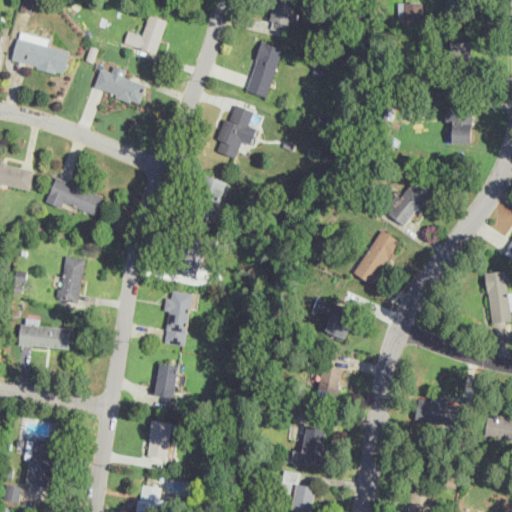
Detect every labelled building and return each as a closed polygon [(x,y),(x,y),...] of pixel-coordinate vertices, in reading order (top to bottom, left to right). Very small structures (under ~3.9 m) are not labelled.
[(34,0),(24,0),(22,9),(31,12),(34,0)] [(290,31),(296,0),(276,0),(272,19),(275,19),(273,27),(290,31)] [(474,0),(447,0),(447,18),(474,19),(474,0)] [(400,1),(400,25),(425,25),(425,1),(400,1)] [(125,41),(158,51),(169,20),(151,13),(144,34),(129,30),(125,41)] [(65,72),(70,49),(48,44),(50,38),(20,30),(13,60),(65,72)] [(285,47),(264,40),(258,58),(260,58),(249,89),(269,96),(285,47)] [(452,41),(452,85),(474,85),(474,41),(452,41)] [(94,87),(141,104),(148,84),(127,76),(130,69),(115,64),(112,71),(101,67),(94,87)] [(237,103),(256,111),(251,124),(260,128),(253,145),(244,141),(238,157),(219,150),(223,140),(219,138),(227,117),(230,119),(237,103)] [(472,142),(472,106),(454,106),(453,142),(472,142)] [(0,183),(30,190),(36,169),(0,160),(0,183)] [(227,180),(204,172),(196,191),(201,193),(195,210),(214,216),(227,180)] [(97,213),(106,195),(58,175),(48,200),(63,207),(66,200),(97,213)] [(434,188),(418,176),(390,213),(406,225),(420,208),(422,210),(427,203),(425,201),(434,188)] [(355,272),(372,282),(399,238),(382,227),(355,272)] [(211,236),(190,230),(178,275),(198,281),(211,236)] [(88,258),(68,254),(60,296),(80,300),(88,258)] [(511,308),(511,290),(509,291),(507,269),(487,270),(491,322),(511,320),(511,309),(511,308)] [(356,309),(336,301),(326,331),(345,338),(356,309)] [(191,313),(171,310),(166,340),(186,344),(191,313)] [(73,327),(41,324),(41,318),(22,317),(20,343),(71,347),(73,327)] [(186,374),(179,373),(180,364),(161,361),(155,394),(175,397),(177,382),(184,383),(186,374)] [(319,392),(338,396),(344,367),(325,363),(319,392)] [(416,418),(460,426),(464,406),(447,403),(448,398),(432,395),(431,399),(420,397),(416,418)] [(511,416),(489,412),(485,434),(511,438),(511,416)] [(181,422),(154,417),(148,454),(176,459),(179,440),(170,438),(172,431),(179,432),(181,422)] [(331,427),(308,423),(303,452),(295,451),(293,461),(325,466),(331,427)] [(34,440),(56,443),(54,462),(50,461),(46,486),(25,482),(29,456),(31,456),(34,440)] [(312,511),(317,485),(297,482),(298,472),(285,469),(282,488),(295,490),(291,511),(312,511)] [(430,511),(435,482),(413,478),(407,511),(430,511)] [(5,497),(19,500),(23,485),(8,482),(5,497)] [(163,511),(167,486),(144,482),(141,499),(138,498),(135,511),(163,511)]
